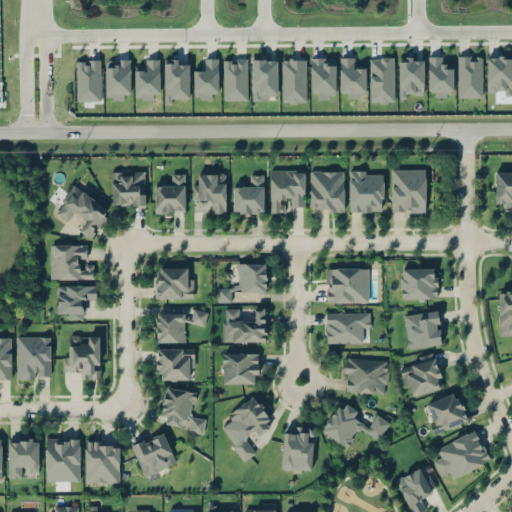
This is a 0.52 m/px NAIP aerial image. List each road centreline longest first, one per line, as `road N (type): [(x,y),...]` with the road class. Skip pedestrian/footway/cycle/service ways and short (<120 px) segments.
road 1 (tertiary): [(0,131),(511,129)]
road 2 (residential): [(511,31),(36,34)]
road 3 (residential): [(128,244),(511,237)]
road 4 (residential): [(463,130),(464,304),(477,363),(511,431)]
road 5 (residential): [(126,405),(128,244)]
road 6 (residential): [(289,244),(293,386)]
road 7 (residential): [(0,406),(126,405)]
